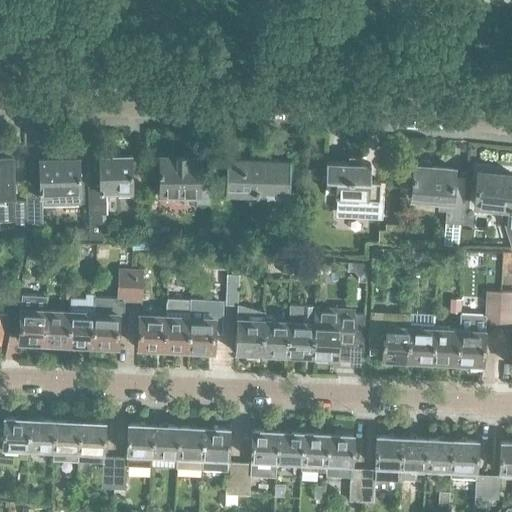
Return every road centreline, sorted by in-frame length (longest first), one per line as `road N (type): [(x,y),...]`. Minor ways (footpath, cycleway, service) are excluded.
road 1 (residential): [(511,129),(411,117),(0,113)]
road 2 (residential): [(0,388),(511,404)]
